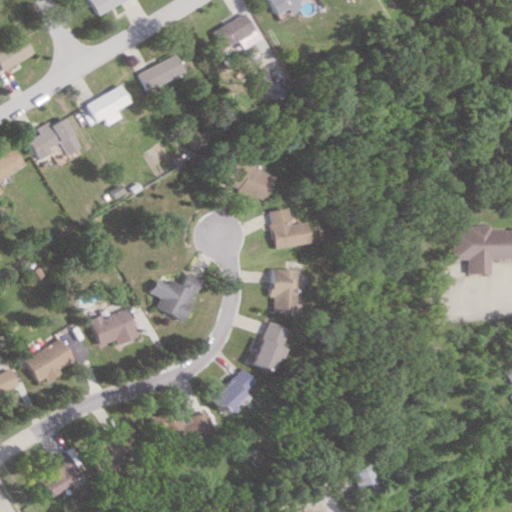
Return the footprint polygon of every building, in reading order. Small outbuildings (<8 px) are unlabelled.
[(81,0),(89,14),(113,0),(81,0)] [(291,7),(287,0),(259,0),(266,14),(278,8),(280,12),(291,7)] [(251,38),(235,12),(203,31),(216,52),(225,47),(228,52),(251,38)] [(0,42),(0,66),(26,55),(17,35),(0,42)] [(177,70),(167,52),(132,72),(141,90),(177,70)] [(88,121),(96,117),(100,124),(114,117),(110,107),(125,100),(121,91),(117,93),(113,85),(79,101),(88,121)] [(74,146),(56,117),(43,124),(41,121),(29,128),(32,133),(21,139),(32,158),(44,151),(41,146),(51,140),(60,155),(74,146)] [(0,174),(17,165),(6,144),(0,147),(0,174)] [(266,175),(228,159),(217,183),(255,200),(266,175)] [(301,242),(299,221),(282,223),(280,207),(261,209),(266,247),(301,242)] [(459,273),(483,272),(482,258),(511,257),(511,228),(483,229),(483,225),(443,225),(443,258),(459,258),(459,273)] [(290,268),(264,267),(263,296),(266,296),(266,312),(288,312),(290,268)] [(149,306),(175,319),(196,278),(181,271),(174,284),(163,278),(161,282),(150,277),(143,291),(154,297),(149,306)] [(83,320),(92,345),(108,339),(110,344),(131,335),(119,306),(83,320)] [(279,327),(259,320),(244,364),(264,371),(279,327)] [(15,357),(28,381),(37,376),(39,379),(53,372),(50,368),(65,361),(54,338),(15,357)] [(511,408),(511,360),(498,368),(510,392),(504,394),(511,408)] [(3,367),(0,368),(0,389),(11,385),(3,367)] [(248,382),(235,367),(204,396),(217,410),(248,382)] [(203,430),(198,408),(176,413),(176,414),(152,419),(157,441),(203,430)] [(97,466),(127,450),(115,429),(86,445),(97,466)] [(38,496),(75,474),(63,453),(25,475),(38,496)] [(352,494),(371,486),(359,457),(340,465),(352,494)]
